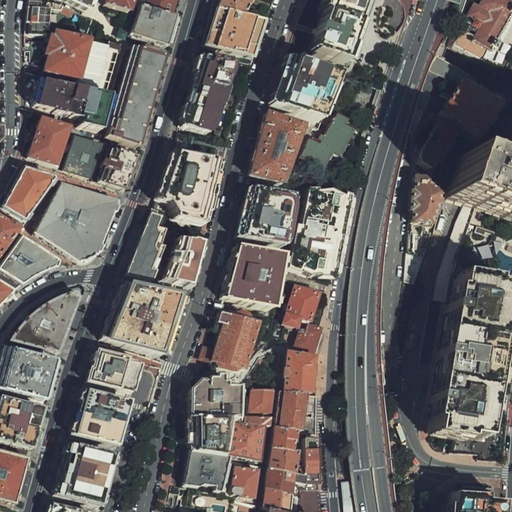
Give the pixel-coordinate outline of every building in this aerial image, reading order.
[(66,0),(86,12),(90,0),(66,0)] [(178,0),(102,0),(101,4),(128,13),(132,5),(138,8),(137,12),(171,25),(178,0)] [(219,0),(217,7),(243,17),(251,0),(219,0)] [(319,0),(301,51),(340,64),(362,0),(319,0)] [(511,0),(473,0),(465,17),(468,19),(466,22),(467,22),(462,34),(456,45),(481,61),(492,40),(497,43),(511,12),(511,0)] [(42,7),(29,7),(27,40),(50,39),(51,13),(42,13),(42,7)] [(243,17),(217,7),(204,46),(250,60),(262,21),(243,17)] [(171,25),(137,12),(128,37),(164,52),(171,25)] [(88,50),(50,39),(40,71),(78,83),(88,50)] [(164,59),(129,48),(101,138),(136,149),(164,59)] [(285,60),(268,106),(323,126),(340,79),(285,60)] [(246,75),(205,62),(174,136),(188,140),(222,147),(246,75)] [(108,96),(37,76),(29,106),(77,120),(77,127),(97,133),(108,96)] [(462,81),(436,120),(476,147),(502,107),(462,81)] [(304,125),(266,114),(247,179),(284,190),(304,125)] [(68,127),(37,117),(23,158),(54,169),(68,127)] [(333,118),(309,159),(324,168),(333,152),(341,157),(356,132),(333,118)] [(452,142),(438,130),(416,158),(415,171),(427,179),(452,142)] [(462,154),(445,199),(511,224),(511,130),(500,168),(462,154)] [(104,148),(73,136),(60,170),(90,181),(104,148)] [(188,140),(174,136),(148,206),(158,208),(165,222),(198,229),(214,168),(183,160),(188,140)] [(136,161),(104,148),(90,181),(123,194),(136,161)] [(51,182),(16,165),(0,198),(0,214),(16,222),(51,182)] [(424,184),(411,179),(402,285),(412,290),(441,201),(424,184)] [(117,205),(60,183),(32,234),(73,266),(96,257),(117,205)] [(328,279),(348,197),(343,194),(341,196),(329,190),(318,191),(316,189),(307,188),(300,228),(295,227),(288,273),(306,280),(328,279)] [(295,203),(244,191),(232,240),(284,252),(295,203)] [(161,221),(149,216),(123,278),(146,285),(166,233),(159,230),(161,221)] [(0,257),(15,231),(0,220),(0,257)] [(204,245),(177,237),(163,283),(191,293),(204,245)] [(58,262),(21,238),(0,266),(0,272),(20,286),(38,276),(56,269),(58,262)] [(284,260),(235,249),(223,304),(272,315),(284,260)] [(511,292),(452,282),(423,442),(490,454),(500,401),(511,333),(511,292)] [(0,284),(0,306),(12,293),(0,284)] [(321,295),(294,285),(280,328),(297,334),(306,337),(309,327),(321,295)] [(177,304),(122,288),(105,345),(160,362),(177,304)] [(31,311),(8,341),(57,358),(83,289),(65,292),(31,311)] [(240,373),(256,324),(248,321),(250,317),(233,312),(230,317),(218,314),(214,324),(218,325),(212,348),(208,362),(213,364),(214,369),(230,375),(236,372),(240,373)] [(306,337),(297,334),(293,348),(318,354),(324,332),(309,327),(306,337)] [(197,360),(208,362),(212,348),(201,346),(197,360)] [(58,365),(1,348),(0,351),(0,394),(45,408),(58,365)] [(315,358),(284,354),(282,396),(312,399),(313,379),(315,358)] [(138,366),(95,356),(83,393),(127,403),(138,366)] [(225,383),(214,378),(197,385),(188,396),(187,427),(199,428),(227,429),(237,430),(237,418),(239,393),(224,391),(225,383)] [(83,393),(75,391),(59,452),(111,465),(127,403),(83,393)] [(269,418),(273,392),(249,392),(247,416),(269,418)] [(312,399),(282,396),(278,395),(273,432),(295,436),(303,437),(315,438),(316,399),(312,399)] [(43,415),(0,401),(0,448),(30,457),(43,415)] [(237,418),(237,430),(264,432),(269,432),(269,422),(237,418)] [(227,429),(199,428),(198,462),(226,468),(227,459),(222,458),(227,429)] [(260,468),(264,432),(237,430),(227,429),(222,458),(227,459),(243,464),(260,468)] [(295,436),(273,432),(270,451),(295,458),(295,436)] [(315,438),(303,437),(303,481),(317,482),(315,438)] [(295,458),(270,451),(266,475),(295,483),(299,459),(295,458)] [(97,511),(111,465),(59,452),(48,511),(97,511)] [(25,463),(0,456),(0,506),(13,510),(25,463)] [(226,468),(232,471),(220,504),(254,507),(259,474),(242,471),(243,464),(227,459),(226,468)] [(226,468),(198,462),(187,461),(182,494),(179,498),(186,500),(187,496),(202,499),(203,505),(208,506),(210,501),(226,468)] [(290,511),(295,483),(266,475),(261,511),(290,511)] [(498,511),(499,499),(445,495),(444,511),(498,511)] [(221,511),(220,504),(210,501),(208,506),(203,505),(202,499),(187,496),(186,500),(179,498),(176,511),(221,511)]
